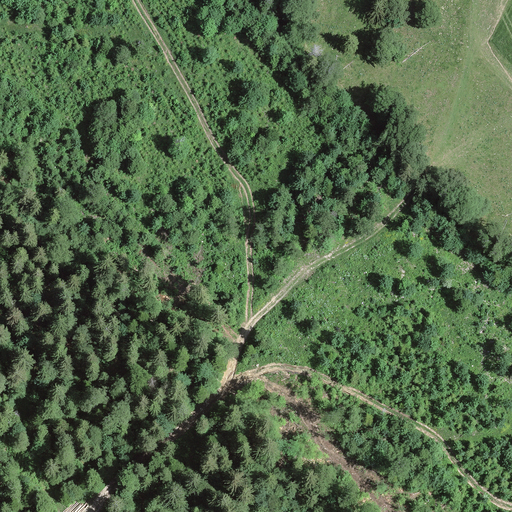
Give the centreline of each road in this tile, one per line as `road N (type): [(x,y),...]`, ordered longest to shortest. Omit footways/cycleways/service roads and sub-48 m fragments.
road 1 (track): [(88,511),(213,400),(249,323),(306,268),(366,238),(404,203),(452,132),(477,0)]
road 2 (track): [(249,323),(248,194),(137,0)]
road 3 (track): [(233,371),(306,371),(354,391),(439,436),(469,478),(511,505)]
road 4 (track): [(61,511),(31,449),(23,404),(37,345)]
